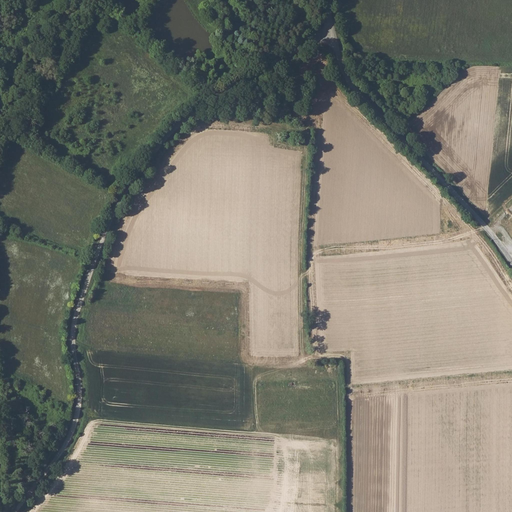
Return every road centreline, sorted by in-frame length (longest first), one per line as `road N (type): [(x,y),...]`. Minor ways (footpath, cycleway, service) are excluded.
road 1 (unclassified): [(14,511),(72,431),(80,396),(75,315),(122,196),(198,110),(303,44),(333,34)]
road 2 (unclassified): [(511,262),(352,87),(333,34)]
